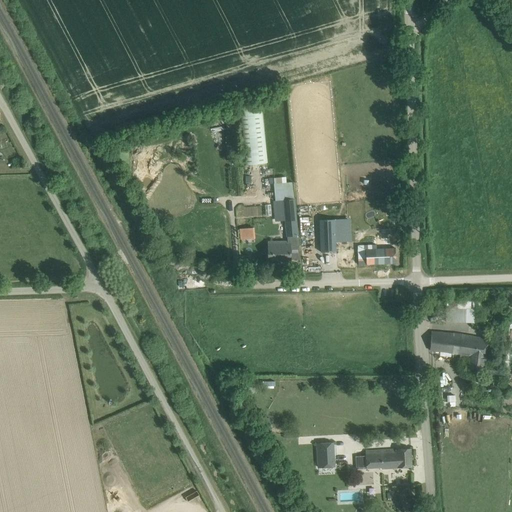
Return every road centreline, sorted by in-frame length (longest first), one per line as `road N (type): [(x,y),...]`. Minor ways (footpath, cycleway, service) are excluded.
road 1 (unclassified): [(223,511),(99,282)]
road 2 (unclassified): [(416,281),(412,35)]
road 3 (unclassified): [(432,511),(416,281)]
road 4 (unclassified): [(99,282),(0,98)]
road 5 (unclassified): [(416,281),(215,278)]
